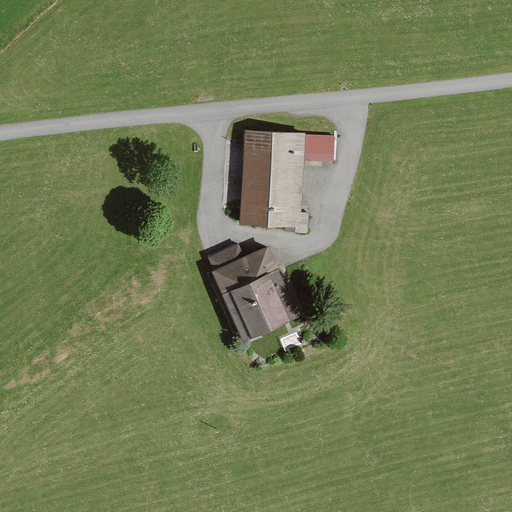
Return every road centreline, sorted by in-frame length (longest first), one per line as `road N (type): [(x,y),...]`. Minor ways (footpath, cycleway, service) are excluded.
road 1 (track): [(0,136),(511,83)]
road 2 (track): [(215,111),(216,224),(229,233),(305,243),(325,226),(353,141),(351,98)]
